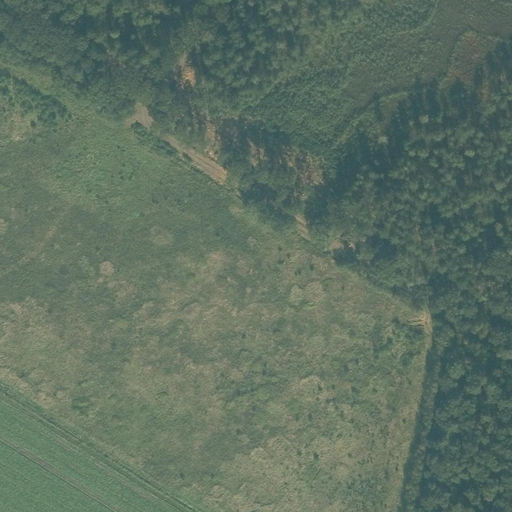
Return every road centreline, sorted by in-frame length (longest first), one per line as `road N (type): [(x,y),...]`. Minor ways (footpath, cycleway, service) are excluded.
road 1 (track): [(511,362),(0,31)]
road 2 (track): [(415,511),(452,324)]
road 3 (track): [(217,0),(138,119)]
